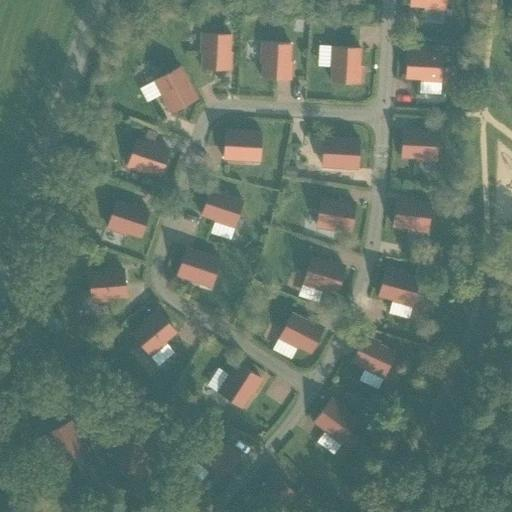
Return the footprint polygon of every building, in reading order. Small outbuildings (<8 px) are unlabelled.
[(444,9),(444,0),(409,0),(409,7),(424,8),(424,10),(440,11),(440,9),(444,9)] [(203,27),(203,34),(203,37),(201,37),(200,53),(202,53),(201,68),(228,70),(230,35),(218,35),(218,28),(203,27)] [(261,78),(289,79),(291,45),(263,43),(261,78)] [(360,49),(332,47),(332,51),(330,51),(329,67),(331,67),(330,82),(358,83),(360,49)] [(441,53),(407,51),(405,79),(420,80),(420,82),(436,83),(436,81),(440,81),(441,53)] [(196,99),(180,67),(153,81),(170,113),(196,99)] [(225,130),(223,160),(235,160),(235,155),(245,156),(245,151),(259,152),(261,132),(225,130)] [(402,130),(401,158),(416,159),(416,161),(432,161),(432,159),(435,160),(437,132),(402,130)] [(322,158),(321,168),(335,168),(336,163),(345,163),(345,169),(357,169),(359,139),(323,137),(322,158)] [(169,151),(136,140),(127,166),(131,167),(130,169),(145,174),(146,172),(160,177),(169,151)] [(209,190),(201,216),(215,220),(214,222),(229,227),(230,226),(234,227),(242,200),(209,190)] [(350,232),(355,204),(320,199),(316,226),(319,227),(319,228),(335,231),(335,229),(350,232)] [(396,200),(392,227),(407,229),(407,231),(423,233),(423,231),(427,231),(430,204),(396,200)] [(140,238),(148,212),(116,201),(107,227),(110,228),(110,230),(125,235),(126,233),(140,238)] [(200,274),(213,278),(219,259),(186,248),(176,276),(188,280),(189,275),(198,278),(200,274)] [(336,294),(344,268),(311,257),(303,283),(306,284),(305,286),(321,291),(321,289),(336,294)] [(418,279),(385,270),(378,296),(392,300),(392,302),(407,306),(408,305),(411,306),(418,279)] [(125,298),(123,271),(89,273),(91,301),(94,301),(94,303),(110,301),(110,299),(125,298)] [(158,312),(131,334),(149,355),(152,353),(153,354),(165,344),(164,343),(176,333),(158,312)] [(295,349),(296,347),(310,353),(322,329),(292,313),(279,338),(282,339),(281,341),(295,349)] [(394,352),(363,337),(351,362),(365,369),(364,370),(378,377),(379,375),(382,377),(394,352)] [(218,393),(242,408),(260,379),(237,364),(229,377),(227,375),(219,389),(220,390),(218,393)] [(329,400),(313,423),(325,431),(324,433),(337,443),(338,441),(341,443),(350,450),(359,438),(349,431),(357,421),(329,400)] [(81,435),(81,433),(77,435),(70,421),(46,435),(47,438),(46,439),(52,452),(51,452),(52,454),(55,452),(62,465),(86,452),(78,436),(81,435)] [(148,458),(148,457),(144,456),(148,441),(121,434),(120,438),(119,437),(115,451),(113,451),(113,452),(116,453),(113,468),(140,475),(144,457),(148,458)] [(226,444),(225,443),(223,446),(211,436),(194,458),(196,460),(195,462),(206,471),(205,472),(206,473),(209,470),(220,480),(238,458),(224,447),(226,444)] [(295,495),(275,476),(263,490),(260,487),(259,488),(262,491),(252,502),(262,511),(282,511),(286,509),(287,510),(288,509),(285,506),(295,495)] [(17,506),(16,507),(18,510),(14,511),(41,511),(34,500),(19,509),(17,506)]
